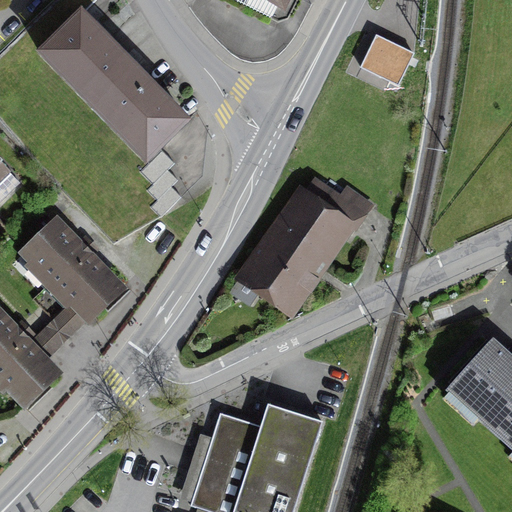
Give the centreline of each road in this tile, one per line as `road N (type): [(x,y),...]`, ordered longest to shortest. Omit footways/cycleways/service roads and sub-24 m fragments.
road 1 (unclassified): [(511,241),(192,383),(169,382),(139,363)]
road 2 (primary): [(272,149),(203,276),(139,363)]
road 3 (primary): [(139,363),(0,511)]
road 4 (residential): [(272,149),(154,0)]
road 5 (primary): [(348,0),(272,149)]
